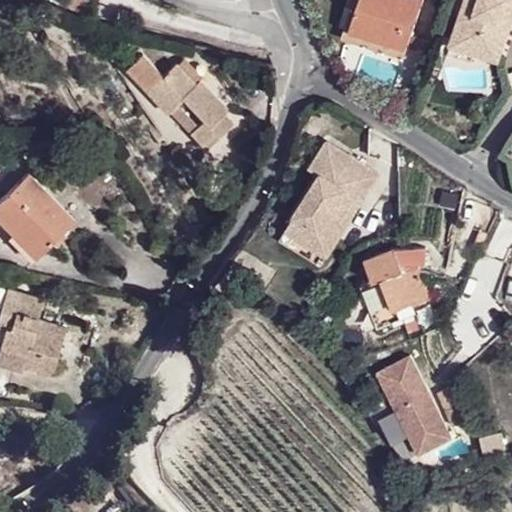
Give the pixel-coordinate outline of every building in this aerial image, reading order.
[(357,0),(348,28),(405,47),(420,0),(357,0)] [(511,0),(460,0),(449,34),(498,50),(511,13),(511,0)] [(402,57),(405,47),(348,28),(344,38),(402,57)] [(498,50),(449,34),(447,42),(496,57),(498,50)] [(142,55),(126,70),(167,113),(181,101),(198,120),(189,129),(206,148),(232,123),(223,114),(226,108),(198,79),(194,83),(176,64),(163,77),(142,55)] [(376,174),(326,140),(308,168),(318,174),(283,228),(304,242),(312,229),(332,241),(359,201),(376,174)] [(29,171),(0,198),(0,208),(41,251),(73,221),(29,171)] [(0,208),(0,217),(36,256),(41,251),(0,208)] [(324,254),(332,241),(312,229),(304,242),(324,254)] [(394,248),(364,257),(371,279),(380,277),(390,308),(410,301),(411,303),(428,298),(418,265),(401,270),(394,248)] [(43,299),(4,286),(0,300),(0,326),(4,327),(0,343),(0,363),(23,370),(24,365),(52,374),(65,328),(37,318),(43,299)] [(409,357),(376,373),(410,438),(422,432),(431,450),(451,439),(409,357)] [(455,410),(446,414),(452,426),(461,422),(455,410)] [(503,431),(481,435),(485,454),(507,448),(503,431)] [(422,432),(410,438),(418,456),(431,450),(422,432)]
